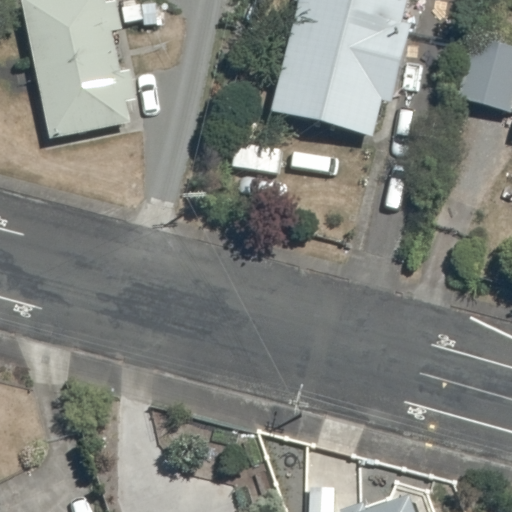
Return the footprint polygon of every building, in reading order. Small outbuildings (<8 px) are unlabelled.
[(55,0),(28,5),(43,75),(122,59),(118,40),(127,38),(121,7),(111,9),(109,0),(55,0)] [(417,31),(407,28),(413,0),(306,0),(278,120),(379,144),(387,108),(398,111),(417,31)] [(511,52),(480,43),(463,104),(511,116),(511,52)] [(126,79),(122,59),(43,75),(57,144),(136,128),(132,110),(143,108),(136,77),(126,79)] [(313,492),(312,511),(337,511),(338,492),(313,492)]
